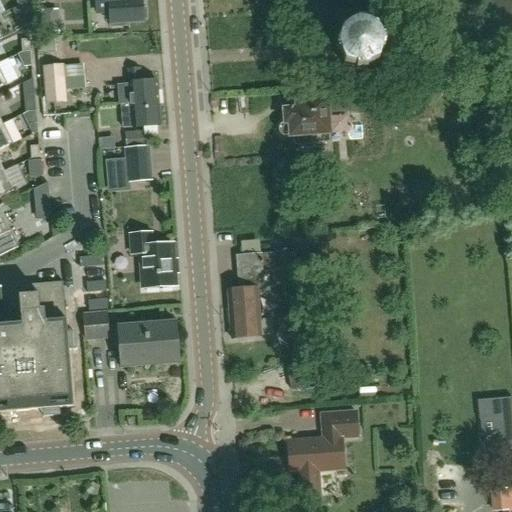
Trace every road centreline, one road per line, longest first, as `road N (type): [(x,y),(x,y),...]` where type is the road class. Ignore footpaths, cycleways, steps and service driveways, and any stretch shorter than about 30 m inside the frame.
road 1 (tertiary): [(184,452),(207,395),(175,0)]
road 2 (secondary): [(184,452),(145,446),(0,459)]
road 3 (residential): [(70,241),(88,227),(82,128)]
